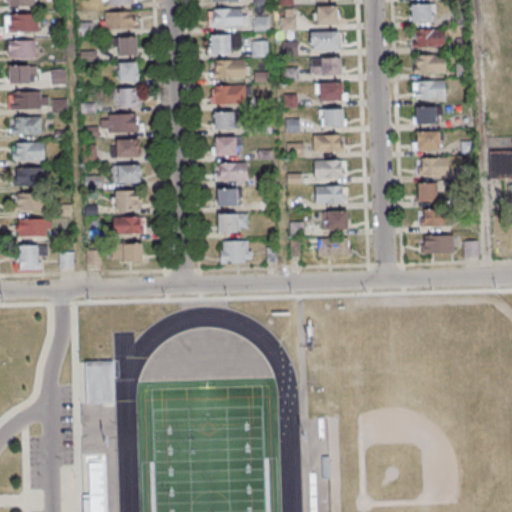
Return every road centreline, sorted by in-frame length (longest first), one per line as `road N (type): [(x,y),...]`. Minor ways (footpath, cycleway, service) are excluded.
road 1 (residential): [(511,276),(0,291)]
road 2 (residential): [(181,286),(169,0)]
road 3 (residential): [(383,280),(372,0)]
